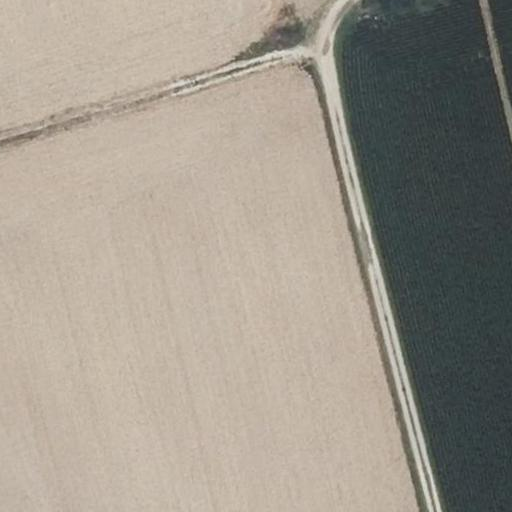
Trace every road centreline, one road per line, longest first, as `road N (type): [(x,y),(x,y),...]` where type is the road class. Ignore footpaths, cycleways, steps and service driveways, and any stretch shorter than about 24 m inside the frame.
road 1 (track): [(434,511),(328,63),(332,19),(350,0)]
road 2 (track): [(326,46),(0,137)]
